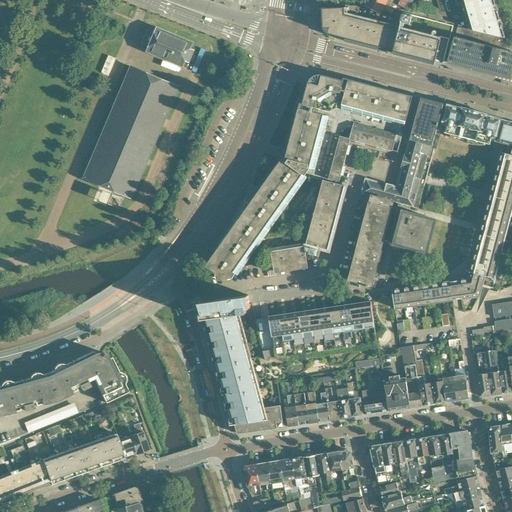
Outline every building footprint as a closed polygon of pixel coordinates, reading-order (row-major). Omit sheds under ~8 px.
[(366,0),(364,5),(382,15),(382,14),(390,18),(394,9),(386,5),(388,0),(366,0)] [(502,26),(494,0),(464,0),(473,30),(505,38),(502,26)] [(403,30),(404,23),(402,22),(400,25),(348,12),(348,7),(326,8),(322,8),(323,27),(323,28),(324,29),(324,30),(324,31),(325,32),(326,32),(326,33),(327,33),(328,33),(346,38),(345,41),(392,53),(399,29),(403,30)] [(448,61),(454,37),(455,37),(458,26),(403,12),(401,21),(402,22),(404,23),(403,30),(399,29),(392,53),(434,65),(435,62),(444,64),(445,60),(448,61)] [(193,41),(158,26),(156,32),(149,29),(143,42),(152,46),(150,51),(183,65),(187,66),(190,60),(194,49),(190,48),(193,41)] [(511,52),(504,50),(506,38),(505,38),(473,30),(458,26),(455,37),(454,37),(448,61),(448,63),(511,80),(511,52)] [(192,69),(192,70),(196,72),(197,71),(198,66),(205,49),(201,47),(192,69)] [(180,85),(132,66),(85,177),(133,197),(180,85)] [(345,94),(347,85),(349,80),(344,78),(343,81),(322,75),(319,75),(318,75),(317,75),(316,76),(315,76),(314,76),(313,77),(312,77),(312,78),(311,79),(310,80),(310,81),(309,83),(303,104),(300,103),(299,109),(338,119),(345,94)] [(400,142),(406,118),(412,96),(349,80),(347,85),(345,94),(338,119),(339,120),(338,125),(353,129),(395,140),(400,142)] [(432,148),(444,104),(421,98),(410,142),(432,148)] [(496,136),(501,119),(499,118),(447,104),(443,122),(448,123),(445,133),(451,134),(450,136),(451,137),(455,139),(459,141),(463,142),(467,143),(471,144),(475,145),(478,145),(480,145),(484,145),(485,143),(489,144),(490,144),(493,134),(496,136)] [(326,169),(338,125),(339,120),(338,119),(299,109),(286,158),(326,169)] [(511,121),(501,119),(496,136),(495,141),(508,145),(511,145),(511,121)] [(395,140),(353,129),(338,125),(326,169),(324,180),(326,181),(338,184),(339,184),(350,140),(392,151),(393,148),(395,140)] [(418,209),(427,175),(428,172),(434,149),(435,149),(432,148),(410,142),(406,154),(405,154),(402,167),(403,168),(402,168),(398,188),(393,187),(393,186),(383,183),(379,182),(379,183),(366,179),(363,193),(373,195),(393,201),(393,202),(398,203),(399,204),(418,209)] [(238,275),(308,177),(323,181),(324,180),(326,169),(286,158),(283,158),(206,266),(214,272),(215,273),(217,281),(233,278),(235,274),(238,275)] [(469,279),(468,282),(482,285),(493,288),(502,291),(511,251),(511,176),(497,173),(472,266),(469,279)] [(339,184),(338,184),(326,181),(324,180),(323,181),(307,244),(309,244),(311,245),(321,247),(328,249),(345,186),(339,184)] [(443,215),(450,191),(450,190),(435,186),(432,198),(427,197),(430,185),(428,185),(422,210),(443,215)] [(121,209),(126,197),(113,191),(108,203),(121,209)] [(374,274),(378,261),(380,261),(382,250),(381,250),(386,229),(388,230),(389,224),(387,224),(393,202),(393,201),(373,195),(371,203),(370,203),(349,282),(359,284),(358,286),(360,287),(361,284),(371,287),(374,274)] [(427,252),(435,220),(436,220),(403,211),(395,244),(427,252)] [(306,257),(306,253),(305,246),(304,246),(288,249),(290,260),(291,271),(308,268),(306,257)] [(291,271),(290,260),(288,249),(271,251),(275,273),(291,271)] [(479,296),(482,285),(493,288),(496,278),(495,278),(497,273),(472,266),(469,279),(453,281),(451,282),(453,300),(456,300),(479,296)] [(453,300),(451,282),(440,283),(443,302),(453,300)] [(443,302),(440,283),(431,285),(433,303),(443,302)] [(433,303),(431,285),(421,286),(424,304),(433,303)] [(424,304),(421,286),(412,287),(414,306),(424,304)] [(414,306),(412,287),(402,289),(405,307),(414,306)] [(405,307),(402,289),(392,290),(395,309),(405,307)] [(215,300),(200,302),(231,418),(233,417),(237,432),(237,434),(251,432),(252,432),(258,431),(270,429),(278,428),(278,427),(277,427),(276,422),(282,421),(282,422),(283,422),(281,405),(265,407),(261,408),(236,314),(247,313),(246,308),(250,308),(250,304),(248,295),(215,300)] [(375,326),(374,321),(371,301),(361,303),(351,304),(340,306),(330,307),(320,309),(310,310),(300,312),(289,313),(279,315),(269,316),(254,319),(263,351),(265,360),(377,343),(375,326)] [(511,303),(508,303),(494,306),(495,317),(511,314),(511,318),(496,321),(496,325),(497,331),(504,330),(505,332),(511,331),(511,303)] [(499,371),(496,350),(485,352),(492,395),(502,393),(499,371)] [(80,365),(87,381),(94,378),(97,384),(100,383),(104,393),(102,394),(106,402),(128,391),(124,384),(123,384),(117,372),(118,372),(111,357),(108,359),(107,358),(106,357),(105,356),(104,355),(102,354),(103,353),(102,352),(100,356),(94,354),(88,357),(86,354),(77,358),(79,362),(77,363),(79,366),(80,365)] [(492,395),(485,352),(477,353),(480,375),(477,375),(480,396),(479,396),(479,397),(492,395)] [(441,370),(442,370),(440,357),(433,358),(435,374),(437,373),(438,381),(431,382),(435,404),(447,402),(441,370)] [(19,389),(23,405),(25,410),(33,408),(32,402),(35,401),(37,406),(42,404),(58,400),(72,393),(70,388),(79,384),(81,390),(90,386),(87,381),(80,365),(79,366),(77,363),(79,362),(77,358),(65,364),(65,366),(53,372),(53,370),(47,373),(42,374),(42,376),(29,379),(29,378),(17,381),(18,385),(19,389)] [(511,379),(509,358),(498,359),(499,371),(502,393),(511,391),(511,379)] [(435,404),(431,382),(425,383),(424,376),(425,376),(422,359),(416,360),(418,376),(419,381),(420,391),(423,406),(435,404)] [(469,398),(466,376),(457,378),(455,367),(452,368),(457,400),(471,398),(471,397),(469,398)] [(451,374),(442,376),(447,402),(457,400),(452,368),(450,368),(451,374)] [(407,383),(406,378),(394,380),(384,381),(385,387),(389,411),(398,410),(410,408),(408,393),(409,393),(407,383)] [(0,415),(21,410),(19,405),(23,405),(19,389),(18,385),(17,381),(13,382),(13,384),(0,387),(0,385),(0,415)] [(423,406),(420,391),(419,381),(415,381),(414,382),(416,392),(409,393),(408,393),(410,408),(417,407),(423,406)] [(293,394),(294,394),(292,382),(287,383),(290,398),(284,399),(288,427),(298,425),(293,394)] [(319,422),(316,404),(314,385),(309,386),(310,392),(308,392),(310,404),(306,404),(305,404),(308,424),(319,422)] [(339,400),(334,401),(332,387),(325,388),(326,392),(325,392),(330,420),(342,418),(339,400)] [(389,411),(385,387),(362,391),(366,414),(389,411)] [(348,388),(337,390),(339,400),(342,418),(352,417),(350,399),(348,391),(348,390),(348,388)] [(330,420),(325,392),(321,393),(322,403),(316,404),(319,422),(330,420)] [(305,404),(306,404),(305,393),(294,394),(293,394),(298,425),(308,424),(305,404)] [(360,397),(350,399),(352,417),(363,415),(360,397)] [(119,410),(116,402),(105,406),(109,414),(119,410)] [(129,435),(136,454),(148,450),(139,423),(133,425),(135,430),(128,432),(129,435)] [(511,451),(511,439),(510,424),(499,426),(504,461),(507,461),(506,454),(506,452),(508,452),(511,451)] [(504,461),(499,426),(492,427),(489,431),(492,457),(495,468),(505,465),(504,461)] [(472,456),(470,433),(466,431),(450,434),(452,453),(442,455),(443,458),(443,461),(472,457),(472,456)] [(125,458),(118,439),(116,433),(91,442),(100,467),(125,458)] [(452,453),(450,434),(439,435),(442,455),(452,453)] [(136,454),(129,435),(118,439),(125,458),(136,454)] [(442,455),(439,435),(427,437),(429,455),(430,455),(437,460),(443,458),(442,455)] [(429,455),(427,437),(415,439),(419,463),(423,462),(423,464),(425,463),(424,456),(429,455)] [(419,464),(419,463),(415,439),(404,441),(409,477),(410,477),(411,483),(417,482),(416,476),(418,475),(418,469),(420,468),(419,464)] [(409,477),(404,441),(393,442),(396,463),(400,463),(403,478),(409,477)] [(100,467),(91,442),(67,451),(75,476),(100,467)] [(396,463),(393,442),(381,444),(387,473),(390,473),(392,481),(400,479),(399,474),(393,475),(391,464),(396,463)] [(387,473),(381,444),(373,445),(371,449),(377,475),(379,485),(392,481),(390,473),(387,473)] [(355,468),(351,452),(348,450),(341,451),(344,469),(343,469),(345,479),(342,480),(345,490),(360,487),(358,481),(350,482),(349,479),(347,479),(347,475),(356,474),(355,468)] [(75,476),(67,451),(42,459),(43,461),(42,461),(51,484),(75,476)] [(344,469),(341,451),(328,453),(332,478),(333,478),(337,478),(336,470),(343,469),(344,469)] [(333,478),(332,478),(328,453),(315,455),(319,475),(320,475),(319,474),(327,472),(329,488),(334,487),(333,478)] [(319,475),(315,455),(304,457),(307,477),(309,487),(310,490),(310,496),(311,497),(314,508),(318,507),(317,507),(324,505),(320,506),(315,476),(319,475)] [(307,477),(304,457),(292,458),(297,486),(299,486),(299,488),(309,487),(307,477)] [(476,473),(472,457),(443,461),(444,466),(446,480),(454,479),(454,478),(476,473)] [(28,493),(18,468),(18,469),(14,459),(14,458),(13,458),(10,459),(14,470),(12,471),(8,460),(5,462),(4,462),(5,463),(9,473),(17,498),(28,493)] [(297,486),(292,458),(280,460),(283,481),(284,481),(290,480),(292,487),(297,486)] [(283,481),(280,460),(268,462),(272,490),(273,490),(273,493),(286,491),(284,481),(283,481)] [(51,484),(42,461),(35,464),(34,462),(29,464),(40,489),(51,484)] [(272,490),(268,462),(254,464),(259,487),(261,487),(260,485),(266,484),(267,491),(272,490)] [(40,489),(29,464),(18,468),(28,493),(40,489)] [(259,487),(254,464),(246,466),(243,469),(251,493),(256,493),(257,495),(262,494),(261,487),(259,487)] [(446,480),(444,466),(432,468),(434,482),(446,480)] [(511,466),(496,469),(498,478),(511,476),(511,466)] [(17,498),(9,473),(0,475),(0,484),(6,502),(17,498)] [(480,487),(477,475),(457,479),(459,485),(444,489),(445,494),(453,492),(480,487)] [(511,476),(498,478),(499,482),(501,488),(511,486),(511,476)] [(398,488),(403,486),(401,481),(380,487),(382,497),(399,492),(398,488)] [(511,496),(511,486),(501,488),(504,498),(511,496)] [(141,501),(138,489),(133,487),(111,495),(112,499),(114,498),(117,508),(119,507),(141,501)] [(362,496),(360,487),(345,490),(342,491),(343,495),(323,500),(324,505),(330,504),(362,496)] [(483,496),(480,487),(453,492),(456,503),(483,496)] [(310,496),(310,490),(306,490),(304,494),(300,495),(301,499),(311,497),(310,496)] [(404,500),(401,491),(399,492),(382,497),(387,510),(420,499),(418,495),(411,497),(411,496),(404,498),(405,500),(404,500)] [(461,511),(485,506),(483,496),(456,503),(458,511),(461,511)] [(102,511),(109,510),(105,497),(99,499),(102,511)] [(270,502),(268,497),(253,501),(253,503),(254,503),(256,510),(255,510),(256,511),(271,507),(270,502)] [(314,508),(311,497),(301,499),(299,500),(302,511),(307,510),(309,510),(314,508)] [(102,511),(99,499),(86,503),(89,511),(102,511)] [(355,511),(366,509),(363,499),(346,503),(348,511),(355,511)] [(117,508),(112,509),(112,511),(142,511),(144,511),(141,501),(119,507),(119,508),(117,508)] [(89,511),(86,503),(75,507),(76,511),(89,511)] [(387,511),(408,511),(408,510),(418,507),(417,503),(387,511)]
